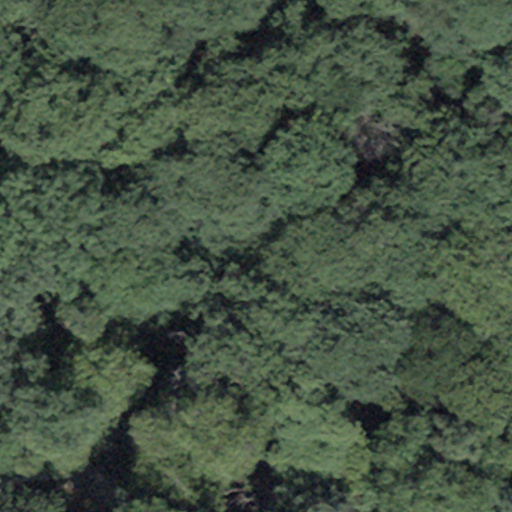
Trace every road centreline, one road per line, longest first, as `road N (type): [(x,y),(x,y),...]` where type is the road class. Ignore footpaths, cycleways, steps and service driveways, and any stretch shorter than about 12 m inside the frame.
road 1 (track): [(0,455),(152,509),(335,511)]
road 2 (track): [(511,215),(439,131),(295,0)]
